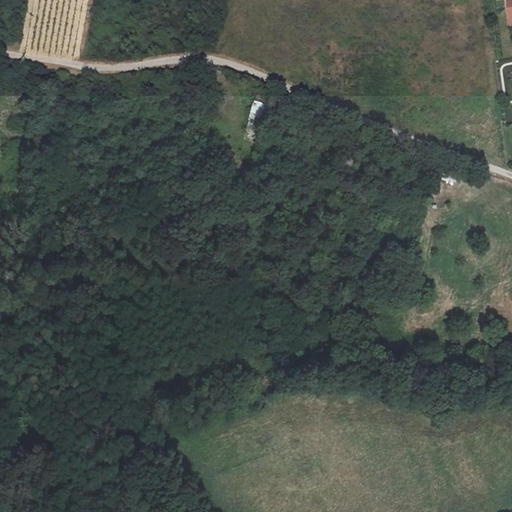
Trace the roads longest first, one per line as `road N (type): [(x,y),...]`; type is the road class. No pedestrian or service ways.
road 1 (track): [(511,176),(243,67),(181,58),(97,67),(0,52)]
road 2 (track): [(20,511),(166,442)]
